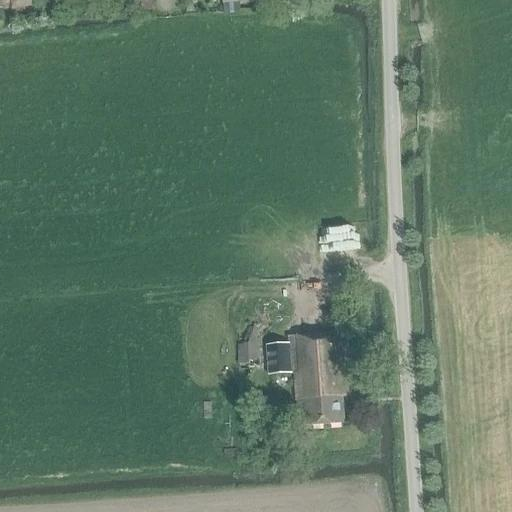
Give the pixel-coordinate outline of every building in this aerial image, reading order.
[(134,0),(135,12),(154,11),(153,0),(134,0)] [(184,0),(186,13),(193,12),(191,0),(184,0)] [(224,15),(240,14),(239,4),(223,5),(224,15)] [(233,245),(148,251),(155,353),(240,347),(233,245)] [(252,345),(243,345),(243,366),(267,366),(266,327),(252,327),(252,345)] [(267,345),(267,349),(268,367),(269,376),(295,374),(297,408),(302,408),(303,427),(344,424),(343,398),(348,397),(344,333),(288,336),(289,343),(267,345)]
